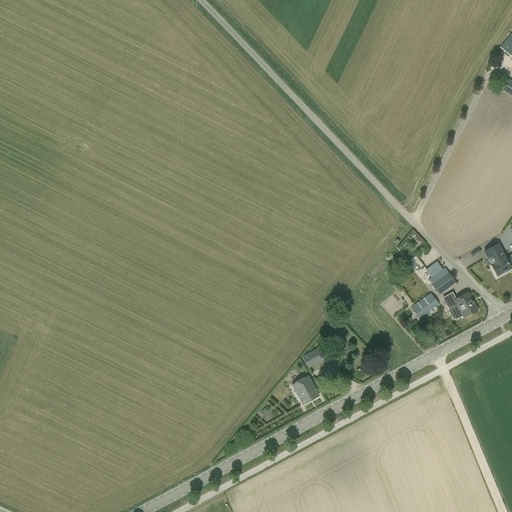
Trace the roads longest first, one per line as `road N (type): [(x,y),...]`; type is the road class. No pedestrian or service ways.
road 1 (unclassified): [(499,319),(200,0)]
road 2 (tertiary): [(143,511),(499,319)]
road 3 (track): [(502,511),(435,354)]
